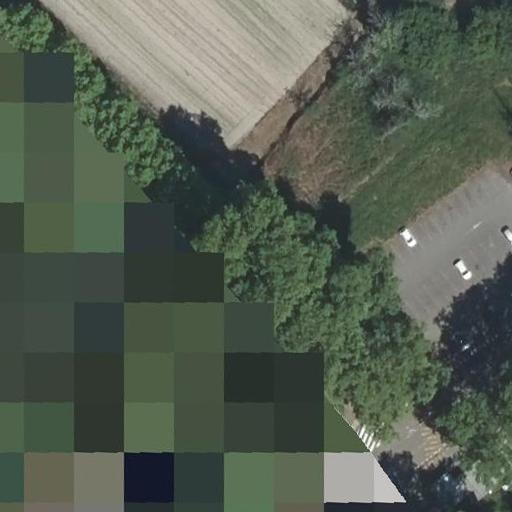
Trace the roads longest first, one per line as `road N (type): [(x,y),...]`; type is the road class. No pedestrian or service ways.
road 1 (unknown): [(301,392),(505,189)]
road 2 (residential): [(511,368),(379,468)]
